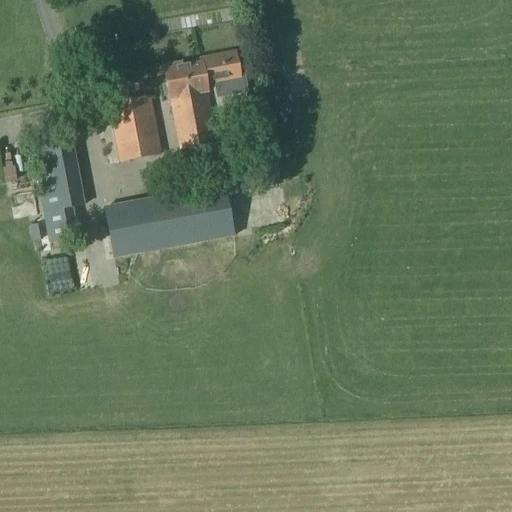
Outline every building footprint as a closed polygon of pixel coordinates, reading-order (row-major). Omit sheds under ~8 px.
[(201,66),(164,73),(169,102),(171,101),(180,151),(214,145),(205,94),(207,94),(206,88),(240,81),(235,54),(200,61),(201,66)] [(262,85),(241,89),(258,187),(280,183),(262,85)] [(150,99),(111,107),(121,164),(161,156),(150,99)] [(71,136),(30,143),(43,216),(84,208),(71,136)] [(224,187),(103,208),(112,263),(235,239),(224,187)] [(67,216),(46,220),(50,244),(71,240),(67,216)]
